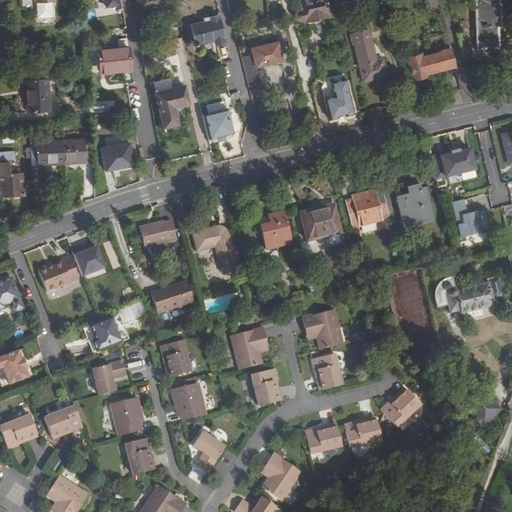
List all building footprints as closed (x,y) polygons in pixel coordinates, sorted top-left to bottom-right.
[(163,4),(162,0),(137,0),(139,9),(163,4)] [(325,0),(304,0),(299,1),(301,11),(299,12),(296,13),(295,15),(294,17),(294,18),(295,21),(297,22),(299,23),(301,23),(306,22),(307,24),(323,20),(330,18),(325,0)] [(474,0),(476,50),(498,49),(498,28),(500,28),(499,0),(474,0)] [(51,2),(36,3),(37,18),(52,17),(51,2)] [(201,24),(188,26),(192,45),(212,41),(213,45),(222,43),(216,17),(206,19),(207,22),(201,24)] [(348,35),(350,42),(368,38),(366,31),(348,35)] [(374,62),(368,38),(350,42),(356,66),(374,62)] [(251,49),(252,55),(255,67),(281,61),(276,42),(251,49)] [(127,47),(97,51),(99,73),(130,70),(127,47)] [(441,53),(420,58),(420,57),(405,60),(410,81),(425,77),(424,75),(455,67),(450,49),(440,51),(441,53)] [(240,58),(248,90),(260,87),(255,67),(252,55),(240,58)] [(374,62),(356,66),(361,83),(385,77),(381,60),(374,62)] [(46,79),(24,80),(26,113),(49,111),(46,79)] [(345,117),(354,116),(345,80),(330,84),(334,98),(324,100),(329,121),(338,119),(338,118),(345,116),(345,117)] [(154,94),(170,91),(168,86),(153,89),(154,94)] [(184,87),(170,91),(154,94),(163,129),(177,125),(173,108),(188,104),(184,87)] [(408,89),(411,101),(418,99),(415,87),(408,89)] [(102,111),(113,112),(114,102),(103,101),(102,111)] [(207,114),(201,116),(208,144),(222,141),(221,137),(232,134),(224,102),(206,106),(207,114)] [(511,131),(500,134),(501,140),(511,138),(511,136),(511,135),(511,131)] [(0,145),(10,146),(10,132),(0,132),(0,145)] [(511,138),(501,140),(506,158),(511,157),(511,135),(511,136),(511,138)] [(29,141),(30,165),(92,161),(91,137),(29,141)] [(129,143),(99,148),(103,172),(133,166),(129,143)] [(439,157),(444,178),(474,171),(469,150),(459,153),(459,150),(449,153),(450,155),(439,157)] [(6,163),(13,163),(12,153),(0,153),(0,197),(22,196),(20,175),(7,176),(6,163)] [(423,189),(407,193),(408,197),(397,200),(403,226),(431,219),(423,189)] [(352,199),(374,194),(373,190),(351,195),(352,199)] [(381,193),(374,194),(352,199),(344,201),(351,227),(387,219),(387,218),(393,216),(387,192),(381,194),(381,193)] [(458,239),(490,231),(486,214),(479,215),(478,212),(470,214),(467,199),(450,203),(458,239)] [(330,200),(314,205),(315,210),(298,214),(305,241),(322,237),(325,248),(341,243),(330,200)] [(282,209),(266,213),(268,222),(258,225),(264,248),(289,241),(282,209)] [(161,220),(136,227),(142,248),(174,239),(169,220),(162,223),(161,220)] [(214,226),(210,228),(222,273),(226,271),(226,273),(234,271),(233,269),(236,269),(226,232),(217,235),(214,226)] [(222,273),(210,228),(191,232),(196,251),(214,246),(222,273)] [(115,240),(106,241),(110,268),(120,266),(115,240)] [(79,250),(71,253),(81,277),(91,274),(90,271),(103,266),(95,247),(81,253),(79,250)] [(37,272),(45,293),(78,280),(69,258),(60,261),(60,263),(50,267),(46,269),(43,268),(38,270),(37,272)] [(0,309),(4,308),(3,305),(9,303),(13,313),(22,309),(10,278),(2,282),(1,279),(0,279),(0,309)] [(185,281),(149,293),(156,314),(192,301),(185,281)] [(467,288),(466,284),(447,290),(446,290),(445,291),(444,292),(444,293),(443,294),(443,295),(448,314),(458,311),(461,322),(502,312),(494,281),(477,286),(467,288)] [(141,325),(139,318),(145,315),(141,304),(113,314),(119,329),(132,324),(133,328),(141,325)] [(301,317),(304,335),(316,333),(317,338),(320,349),(340,344),(332,310),(301,317)] [(92,342),(96,353),(121,343),(111,318),(90,326),(95,341),(92,342)] [(228,333),(237,370),(259,364),(256,350),(254,344),(265,342),(261,326),(228,333)] [(305,341),(317,338),(316,333),(304,335),(305,341)] [(162,343),(164,355),(168,354),(173,375),(191,371),(184,338),(162,343)] [(0,358),(0,368),(7,385),(25,378),(22,370),(24,369),(20,360),(19,360),(15,352),(0,358)] [(169,376),(173,375),(168,354),(164,355),(169,376)] [(310,360),(313,371),(316,370),(320,390),(340,385),(332,354),(310,360)] [(93,366),(100,393),(116,389),(113,375),(128,372),(125,359),(93,366)] [(254,403),(275,398),(269,378),(273,377),(270,367),(247,372),(254,403)] [(278,397),(273,377),(269,378),(275,398),(278,397)] [(183,419),(206,413),(199,381),(172,387),(176,404),(179,403),(181,411),(183,419)] [(394,395),(387,402),(391,406),(405,391),(402,388),(394,395)] [(379,410),(395,427),(419,405),(407,393),(405,391),(391,406),(387,402),(379,410)] [(116,422),(119,434),(143,428),(141,420),(139,413),(142,412),(138,395),(111,401),(116,422)] [(470,414),(484,428),(501,410),(488,397),(470,414)] [(45,413),(52,432),(71,424),(73,428),(83,424),(75,403),(45,413)] [(17,440),(37,433),(31,415),(0,425),(0,428),(7,447),(18,444),(17,440)] [(375,416),(355,421),(356,425),(376,420),(375,416)] [(381,439),(376,420),(356,425),(355,421),(343,424),(349,446),(381,439)] [(336,422),(315,428),(316,431),(337,426),(336,422)] [(71,424),(52,432),(53,436),(73,428),(71,424)] [(316,431),(315,428),(306,430),(312,452),(341,445),(337,426),(316,431)] [(207,472),(209,470),(225,445),(202,430),(193,443),(205,451),(196,464),(207,472)] [(38,437),(37,433),(17,440),(18,444),(38,437)] [(126,441),(133,473),(152,469),(147,448),(151,447),(148,435),(126,441)] [(147,448),(152,469),(155,468),(151,447),(147,448)] [(273,472),(270,477),(264,486),(283,499),(302,470),(274,451),(264,465),(273,472)] [(261,470),(270,477),(273,472),(264,465),(261,470)] [(76,511),(89,495),(59,474),(58,477),(50,488),(46,494),(57,501),(61,504),(55,511),(76,511)] [(160,484),(141,511),(181,511),(187,503),(160,484)] [(239,511),(271,511),(277,505),(263,495),(255,507),(242,498),(235,509),(239,511)] [(55,511),(61,504),(57,501),(52,511),(53,511),(55,511)]
